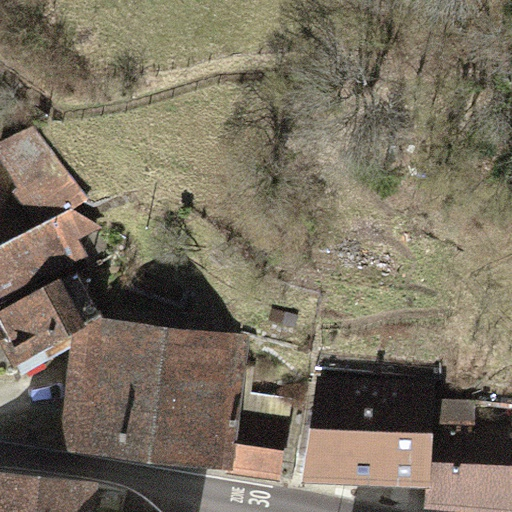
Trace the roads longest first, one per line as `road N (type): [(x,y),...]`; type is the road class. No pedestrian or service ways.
road 1 (tertiary): [(273,511),(126,477)]
road 2 (tertiary): [(0,456),(126,477)]
